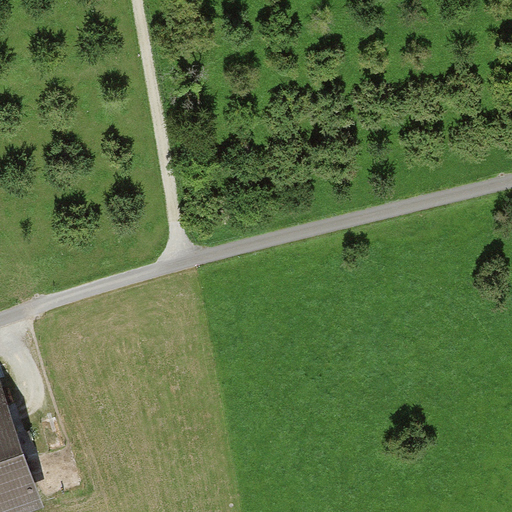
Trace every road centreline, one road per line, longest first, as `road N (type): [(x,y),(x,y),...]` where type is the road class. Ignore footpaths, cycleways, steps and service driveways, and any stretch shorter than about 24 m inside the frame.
road 1 (track): [(180,262),(511,183)]
road 2 (track): [(180,262),(138,0)]
road 3 (track): [(20,313),(180,262)]
